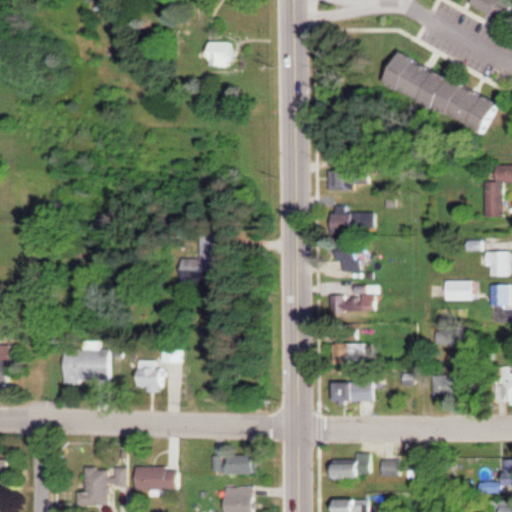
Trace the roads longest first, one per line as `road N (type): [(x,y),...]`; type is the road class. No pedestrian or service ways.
road 1 (secondary): [(299,511),(294,0)]
road 2 (residential): [(300,427),(0,413)]
road 3 (residential): [(511,425),(300,427)]
